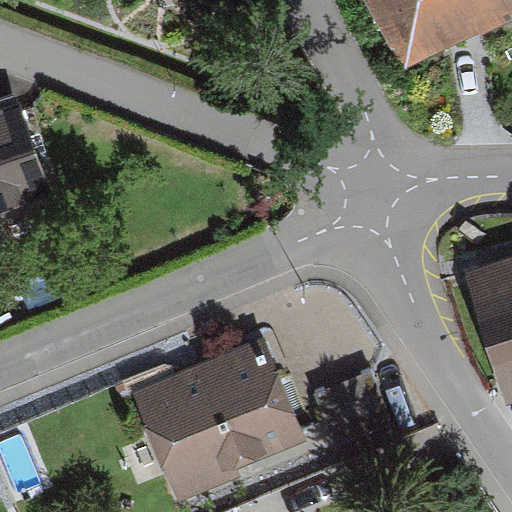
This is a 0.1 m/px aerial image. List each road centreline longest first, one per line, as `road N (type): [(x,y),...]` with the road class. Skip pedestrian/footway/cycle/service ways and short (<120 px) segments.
road 1 (residential): [(374,197),(329,227),(0,364)]
road 2 (residential): [(0,39),(377,178)]
road 3 (residential): [(374,197),(413,299),(511,461)]
road 4 (residential): [(310,0),(368,118),(377,178)]
road 5 (residential): [(511,174),(377,178)]
